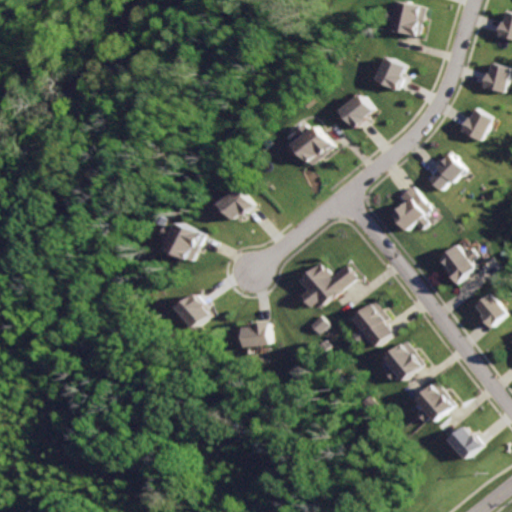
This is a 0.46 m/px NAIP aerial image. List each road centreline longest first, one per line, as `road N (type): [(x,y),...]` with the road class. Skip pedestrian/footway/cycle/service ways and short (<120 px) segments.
road 1 (residential): [(476,0),(430,123),(251,272)]
road 2 (residential): [(511,406),(345,198)]
